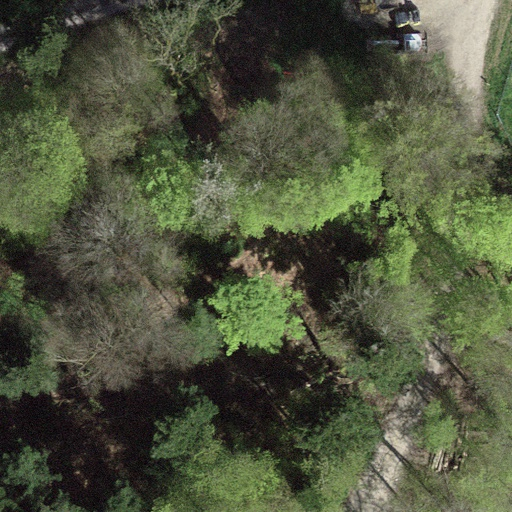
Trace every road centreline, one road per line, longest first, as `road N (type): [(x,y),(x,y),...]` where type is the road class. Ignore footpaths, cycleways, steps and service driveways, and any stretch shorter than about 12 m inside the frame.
road 1 (track): [(484,0),(431,354),(366,511)]
road 2 (track): [(141,0),(0,41)]
